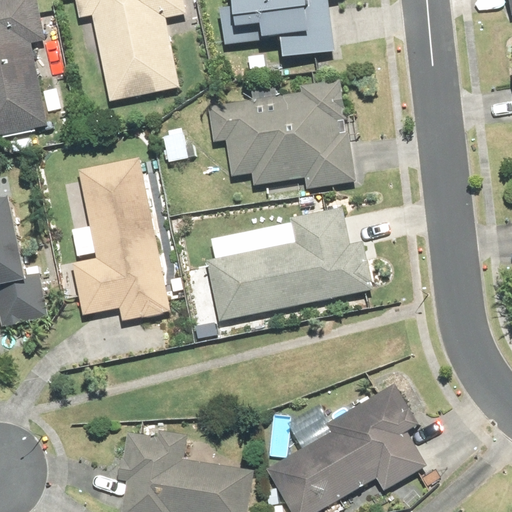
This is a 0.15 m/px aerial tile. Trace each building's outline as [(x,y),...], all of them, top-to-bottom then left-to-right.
[(0,0),(0,136),(48,127),(31,44),(46,41),(37,0),(0,0)] [(75,0),(80,20),(92,17),(110,103),(180,88),(166,19),(187,15),(183,0),(75,0)] [(282,36),(284,59),(336,53),(330,2),(341,1),(340,0),(232,0),(234,8),(220,10),(224,43),(282,36)] [(250,58),(250,70),(266,69),(265,56),(250,58)] [(310,190),(357,182),(340,80),(300,86),(301,93),(209,108),(214,144),(226,142),(232,177),(251,174),(253,186),(307,177),(310,190)] [(164,139),(169,164),(190,160),(185,134),(164,139)] [(140,159),(79,171),(97,260),(73,264),(83,316),(120,309),(122,322),(170,313),(140,159)] [(9,198),(0,199),(0,318),(2,328),(49,319),(40,274),(25,277),(9,198)] [(211,264),(221,319),(373,290),(371,283),(376,282),(372,263),(368,264),(363,241),(351,243),(344,207),(291,217),(297,248),(211,264)] [(267,470),(292,511),(321,511),(377,480),(384,492),(427,467),(407,433),(419,425),(395,386),(326,427),(330,433),(267,470)] [(121,453),(116,481),(127,483),(122,511),(247,511),(254,472),(184,461),(188,437),(161,433),(159,440),(128,435),(125,454),(121,453)]
